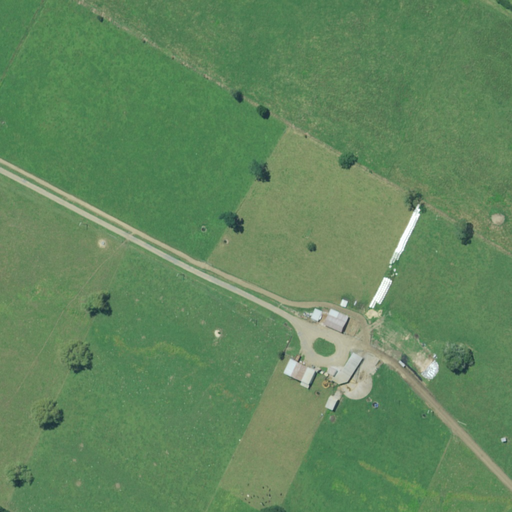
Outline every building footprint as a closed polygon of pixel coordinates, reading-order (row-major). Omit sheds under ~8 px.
[(350,318),(333,310),(330,315),(323,312),(319,322),(343,333),(350,318)] [(335,381),(341,385),(349,382),(364,359),(355,353),(335,381)] [(318,371),(293,360),(287,374),(311,385),(318,371)] [(340,371),(333,368),(330,373),(337,377),(340,371)] [(375,371),(372,375),(378,380),(381,376),(375,371)] [(340,399),(333,396),(327,408),(335,411),(340,399)]
